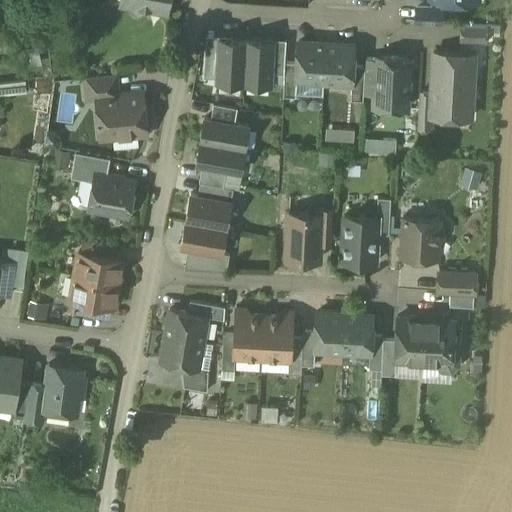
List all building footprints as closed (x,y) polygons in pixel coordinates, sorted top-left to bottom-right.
[(121,0),(121,2),(131,4),(137,13),(145,6),(167,10),(168,0),(121,0)] [(441,9),(417,8),(416,23),(440,24),(441,9)] [(486,26),(462,25),(461,41),(485,42),(486,26)] [(246,39),(230,39),(218,38),(217,54),(216,78),(216,82),(244,83),(246,39)] [(262,40),(246,39),(244,83),(272,85),(272,73),(273,49),(274,41),(262,41),(262,40)] [(326,44),(298,42),(297,63),(296,80),(324,81),(326,44)] [(354,45),(326,44),(324,81),(352,83),(353,66),(354,45)] [(37,49),(13,54),(16,69),(40,65),(37,49)] [(286,50),(273,49),(272,73),(284,73),(285,62),(286,50)] [(474,54),(434,51),(432,93),(430,115),(432,116),(470,118),(474,54)] [(217,54),(205,53),(204,77),(216,78),(217,54)] [(377,59),(365,58),(365,66),(363,94),(377,95),(377,93),(407,94),(409,58),(377,56),(377,59)] [(297,63),(285,62),(284,73),(283,96),(295,97),(296,80),(297,63)] [(365,66),(353,66),(352,83),(351,100),(363,101),(363,94),(365,66)] [(117,73),(85,76),(87,99),(97,98),(100,137),(116,135),(120,131),(129,130),(134,133),(141,133),(146,127),(145,120),(140,116),(140,109),(144,105),(143,98),(137,93),(130,94),(129,95),(125,92),(118,93),(117,73)] [(26,81),(0,84),(0,95),(27,93),(26,81)] [(432,93),(419,92),(417,128),(432,129),(432,116),(430,115),(432,93)] [(237,107),(213,103),(211,119),(234,123),(237,107)] [(211,119),(204,117),(200,141),(245,149),(249,125),(234,123),(211,119)] [(245,149),(200,141),(196,165),(202,166),(226,170),(240,173),(245,149)] [(110,158),(76,152),(71,177),(94,181),(88,208),(128,215),(134,180),(107,175),(110,158)] [(226,170),(202,166),(199,182),(223,186),(226,170)] [(465,166),(462,182),(477,185),(480,169),(465,166)] [(233,188),(205,183),(203,196),(231,201),(233,188)] [(203,196),(190,194),(186,220),(226,227),(231,201),(203,196)] [(391,198),(378,198),(377,216),(378,216),(377,234),(389,234),(391,198)] [(333,209),(320,208),(320,214),(321,214),(319,244),(331,244),(333,209)] [(320,214),(289,212),(286,258),(318,260),(319,244),(321,214),(320,214)] [(377,216),(345,215),(342,261),(375,262),(377,234),(378,216),(377,216)] [(439,218),(403,216),(401,256),(437,258),(438,242),(442,238),(442,232),(439,228),(439,218)] [(226,227),(186,220),(181,246),(193,249),(221,254),(222,253),(226,227)] [(121,247),(85,240),(83,252),(119,258),(121,247)] [(221,254),(193,249),(190,269),(227,271),(230,254),(222,253),(221,254)] [(83,252),(79,251),(75,275),(119,282),(123,259),(83,252)] [(15,261),(2,259),(0,274),(0,293),(10,295),(15,261)] [(475,270),(439,268),(438,292),(450,293),(474,294),(475,270)] [(119,282),(75,275),(71,298),(75,299),(110,305),(115,305),(119,282)] [(474,294),(450,293),(449,305),(473,306),(474,294)] [(110,305),(75,299),(73,310),(108,317),(110,305)] [(49,303),(31,300),(28,315),(46,319),(49,303)] [(225,307),(190,300),(188,312),(206,316),(224,319),(225,307)] [(251,314),(246,308),(237,308),(235,333),(234,355),(235,355),(262,357),(264,315),(251,314)] [(188,312),(170,309),(165,335),(202,341),(206,316),(188,312)] [(283,310),(277,315),(264,315),(262,357),(289,358),(290,358),(291,337),(292,311),(283,310)] [(344,313),(317,312),(315,331),(314,349),(315,349),(342,351),(344,313)] [(372,315),(344,313),(342,351),(369,352),(370,352),(371,334),(372,315)] [(424,318),(397,316),(396,339),(394,359),(396,360),(422,361),(424,318)] [(454,319),(424,318),(422,361),(436,362),(442,369),(451,369),(458,363),(459,355),(453,348),(454,319)] [(315,331),(303,330),(303,337),(302,364),(314,365),(315,349),(314,349),(315,331)] [(235,333),(223,333),(221,369),(234,369),(235,355),(234,355),(235,333)] [(383,334),(371,334),(370,352),(369,352),(369,368),(382,369),(383,338),(383,334)] [(202,341),(165,335),(161,360),(187,365),(197,367),(198,365),(208,367),(212,343),(202,341)] [(303,337),(291,337),(290,358),(289,358),(288,372),(301,373),(302,364),(303,337)] [(396,339),(383,338),(382,369),(381,374),(395,374),(396,360),(394,359),(396,339)] [(21,360),(0,356),(0,405),(12,407),(14,407),(18,381),(21,360)] [(83,368),(49,364),(46,385),(43,408),(44,408),(76,412),(79,394),(82,394),(85,375),(82,375),(83,368)] [(197,367),(187,365),(183,386),(207,391),(208,367),(198,365),(197,367)] [(18,381),(14,407),(12,407),(11,416),(24,418),(29,382),(18,381)] [(46,385),(29,382),(24,418),(43,421),(44,408),(43,408),(46,385)]
